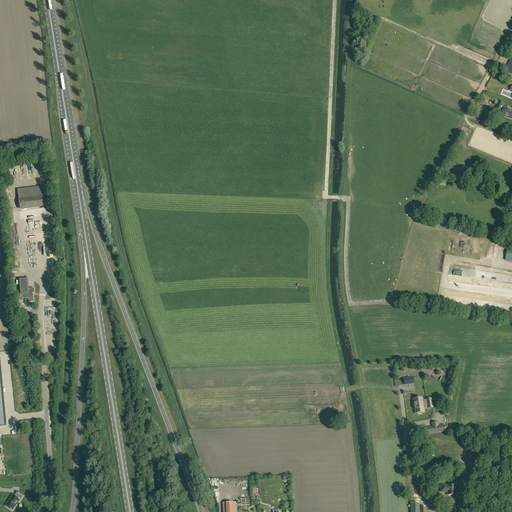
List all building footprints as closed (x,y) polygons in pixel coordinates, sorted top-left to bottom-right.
[(496,100),(495,104),(497,105),(496,108),(503,112),(502,115),(511,119),(511,110),(507,109),(504,107),(505,104),(499,101),(496,100)] [(45,187),(18,191),(20,208),(47,205),(45,187)] [(26,279),(19,280),(20,294),(21,294),(22,294),(22,299),(24,299),(28,299),(28,302),(33,302),(33,293),(34,293),(34,288),(27,289),(26,279)] [(20,294),(14,295),(14,301),(18,301),(19,307),(27,306),(27,300),(24,300),(24,299),(22,299),(22,294),(21,294),(20,294)] [(419,402),(418,398),(413,399),(414,407),(416,407),(417,413),(418,414),(422,414),(422,413),(424,412),(423,408),(427,408),(427,409),(433,408),(431,398),(426,399),(426,401),(422,402),(419,402)] [(445,425),(426,428),(426,434),(445,431),(445,425)] [(477,473),(477,454),(468,454),(468,473),(477,473)] [(455,495),(455,485),(448,485),(441,485),(441,492),(446,492),(446,491),(448,491),(447,495),(455,495)] [(13,495),(6,506),(12,510),(16,505),(17,506),(22,497),(17,494),(15,497),(13,495)] [(222,503),(222,511),(236,511),(236,503),(222,503)] [(419,510),(419,503),(411,503),(410,511),(425,511),(426,511),(429,511),(429,507),(426,507),(420,507),(420,510),(419,510)]
